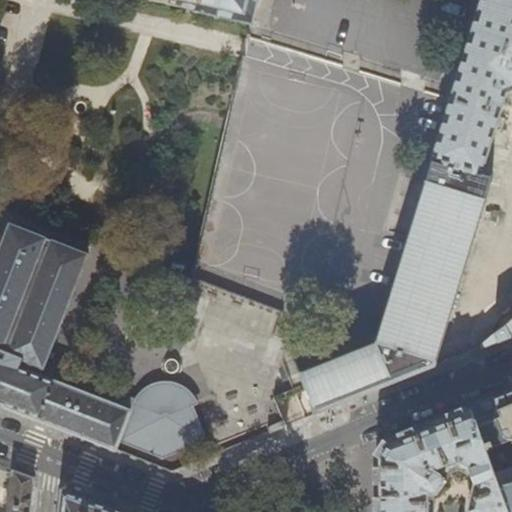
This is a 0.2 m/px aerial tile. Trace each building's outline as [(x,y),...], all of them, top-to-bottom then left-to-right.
[(145,0),(194,11),(194,12),(252,25),(258,0),(145,0)] [(291,378),(306,419),(335,407),(368,393),(434,367),(492,178),(481,175),(505,94),(511,91),(511,0),(481,0),(451,99),(426,180),(409,236),(377,342),(291,378)] [(97,443),(121,452),(124,443),(168,460),(183,454),(184,455),(213,443),(197,402),(195,399),(191,395),(186,392),(182,389),(177,387),(172,387),(167,386),(162,387),(157,388),(152,390),(148,393),(144,396),(141,399),(139,403),(137,407),(135,412),(40,375),(83,261),(4,231),(0,241),(0,405),(27,416),(82,437),(97,443)] [(244,307),(238,324),(272,335),(280,311),(203,286),(198,302),(219,308),(222,300),(244,307)] [(511,314),(493,331),(496,334),(511,320),(511,314)] [(483,345),(482,347),(511,335),(511,320),(496,334),(483,345)] [(296,392),(270,401),(277,421),(289,416),(303,412),(296,392)] [(511,393),(500,398),(472,409),(472,410),(471,411),(495,475),(511,470),(511,393)] [(508,511),(495,475),(471,411),(426,429),(387,445),(378,458),(378,496),(378,511),(432,511),(433,496),(438,496),(445,482),(436,476),(448,471),(448,472),(448,474),(450,474),(452,474),(461,470),(472,474),(476,486),(468,511),(508,511)] [(277,421),(266,425),(269,433),(280,429),(277,421)] [(511,511),(511,470),(495,475),(508,511),(511,511)] [(29,511),(33,481),(31,479),(14,473),(8,511),(29,511)] [(117,511),(112,510),(63,492),(61,511),(117,511)]
